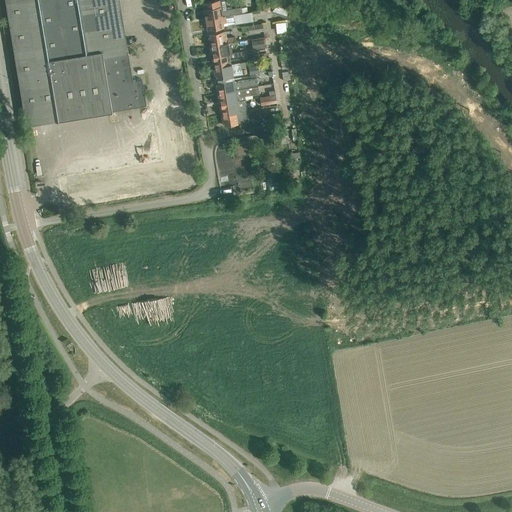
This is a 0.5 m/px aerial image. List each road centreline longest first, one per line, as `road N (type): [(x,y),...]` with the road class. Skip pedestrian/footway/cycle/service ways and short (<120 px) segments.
road 1 (unclassified): [(21,226),(203,195),(210,187),(203,138)]
road 2 (secondary): [(258,507),(226,459),(104,365)]
road 3 (unclassified): [(66,511),(54,418),(104,365)]
road 4 (secondary): [(104,365),(57,304),(21,226)]
road 5 (residential): [(203,138),(179,3)]
road 6 (unclassified): [(258,507),(309,489),(379,511)]
